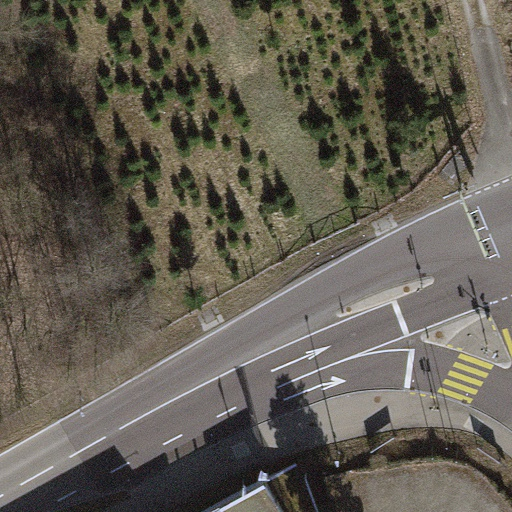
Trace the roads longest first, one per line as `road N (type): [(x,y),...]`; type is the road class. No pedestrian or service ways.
road 1 (secondary): [(282,351),(0,498)]
road 2 (secondary): [(511,240),(282,351)]
road 3 (secondary): [(282,351),(460,377),(511,402)]
road 4 (track): [(511,124),(474,0)]
